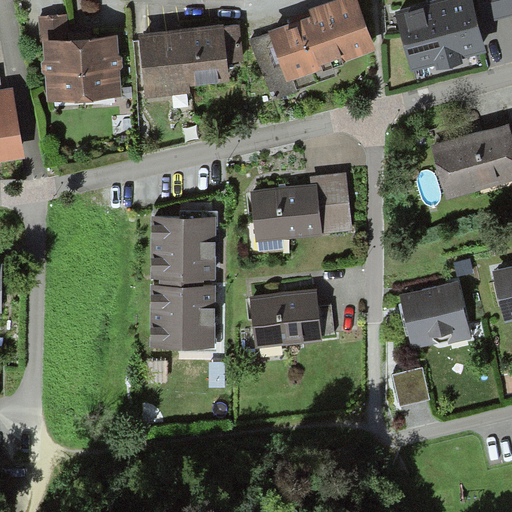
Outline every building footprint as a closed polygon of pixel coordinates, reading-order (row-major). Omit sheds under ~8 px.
[(297,86),(338,71),(332,58),(376,42),(359,0),(320,0),(311,4),(313,8),(269,24),(271,30),(250,37),(272,101),(299,91),(297,86)] [(475,0),(402,0),(398,1),(414,63),(436,57),(437,61),(464,54),(463,50),(487,44),(481,20),(475,0)] [(511,0),(475,0),(481,20),(511,11),(511,0)] [(47,94),(122,90),(120,63),(124,59),(123,51),(119,47),(119,27),(67,30),(66,12),(40,13),(41,40),(45,40),(46,53),(43,55),(44,66),(46,68),(47,94)] [(225,22),(224,19),(137,29),(145,93),(190,88),(189,79),(229,74),(227,58),(243,56),(239,20),(225,22)] [(0,156),(25,152),(13,83),(3,85),(0,69),(0,156)] [(511,128),(509,118),(432,140),(447,193),(511,174),(511,128)] [(284,183),(251,187),(257,237),(352,226),(345,169),(309,174),(309,180),(284,183)] [(216,277),(183,277),(183,273),(216,273),(216,209),(153,209),(152,272),(160,272),(160,279),(152,280),(151,343),(215,344),(216,277)] [(470,257),(455,261),(459,277),(474,273),(470,257)] [(511,260),(493,265),(505,315),(511,313),(511,260)] [(471,333),(457,275),(401,289),(405,307),(415,344),(449,335),(450,339),(471,333)] [(281,289),(252,292),(258,347),(325,339),(324,333),(335,331),(331,302),(319,303),(317,285),(281,289)] [(422,365),(392,373),(400,403),(430,396),(422,365)]
